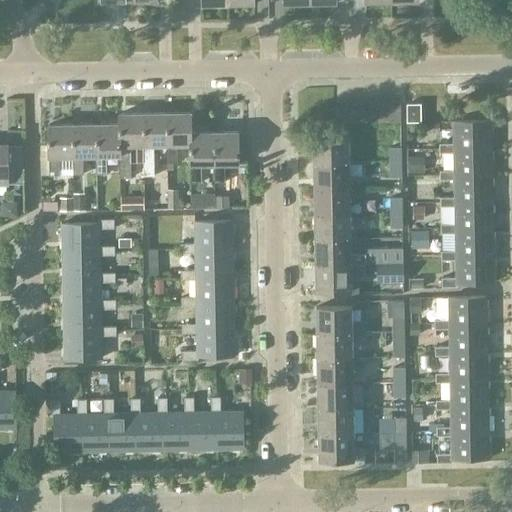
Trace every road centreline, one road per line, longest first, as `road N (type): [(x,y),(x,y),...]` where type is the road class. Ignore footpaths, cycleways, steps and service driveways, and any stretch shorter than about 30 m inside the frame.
road 1 (residential): [(29,506),(38,483),(31,73)]
road 2 (residential): [(277,503),(270,69)]
road 3 (residential): [(29,506),(277,503)]
road 4 (residential): [(270,69),(511,64)]
road 5 (residential): [(31,73),(270,69)]
road 6 (residential): [(277,503),(511,499)]
